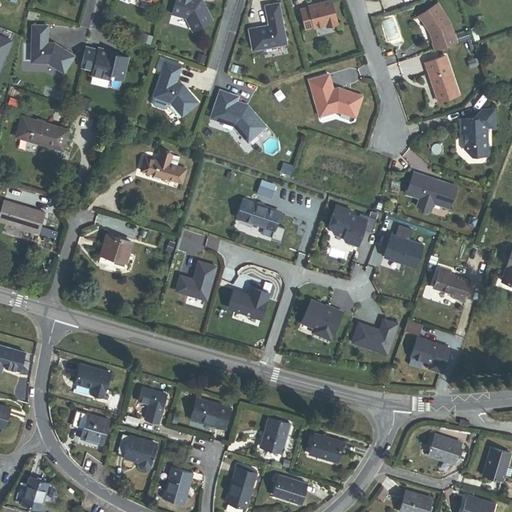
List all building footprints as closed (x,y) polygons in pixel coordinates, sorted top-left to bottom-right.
[(212,20),(201,0),(175,0),(171,13),(186,17),(193,31),(212,20)] [(336,22),(330,0),(329,0),(309,6),(300,9),(306,29),(314,26),(315,28),(336,22)] [(283,29),(279,2),(266,5),(265,5),(269,25),(258,27),(249,29),(252,49),(261,48),(286,43),(283,29)] [(457,44),(450,23),(438,4),(419,17),(430,33),(433,42),(432,42),(435,51),(457,44)] [(47,43),(47,26),(32,25),(31,62),(48,62),(63,72),(74,56),(54,43),(47,43)] [(151,44),(153,37),(145,34),(142,41),(151,44)] [(0,64),(10,40),(0,36),(0,64)] [(122,79),(127,58),(109,53),(110,51),(98,48),(98,50),(86,47),(81,67),(93,70),(92,75),(110,79),(110,76),(122,79)] [(205,63),(208,56),(199,53),(197,60),(205,63)] [(458,94),(445,56),(425,63),(438,101),(458,94)] [(166,108),(168,101),(170,102),(182,115),(198,102),(187,90),(186,90),(182,86),(183,84),(176,82),(181,67),(165,62),(166,59),(160,57),(156,70),(162,72),(154,96),(152,102),(153,105),(164,109),(166,108)] [(477,65),(475,59),(468,61),(470,68),(477,65)] [(362,96),(338,88),(333,89),(328,74),(309,80),(320,116),(338,111),(355,116),(362,96)] [(266,126),(247,105),(236,101),(238,96),(220,90),(211,117),(234,126),(248,142),(266,126)] [(488,155),(486,127),(495,127),(494,109),(481,109),(475,118),(461,119),(461,133),(464,133),(464,148),(472,155),(488,155)] [(62,151),(68,130),(22,117),(16,137),(62,151)] [(186,169),(176,167),(179,157),(161,152),(158,161),(145,158),(141,171),(182,183),(186,169)] [(186,169),(189,160),(179,157),(176,167),(186,169)] [(287,175),(291,166),(283,163),(280,173),(287,175)] [(449,208),(457,186),(413,172),(406,193),(419,198),(417,206),(430,210),(433,202),(449,208)] [(260,193),(272,197),(273,191),(261,187),(260,193)] [(274,230),(280,213),(263,207),(264,205),(258,203),(257,205),(243,200),(237,217),(274,230)] [(0,213),(0,221),(38,233),(44,213),(4,201),(0,213)] [(344,237),(346,241),(358,245),(361,235),(359,234),(361,229),(372,233),(376,219),(360,214),(359,217),(351,215),(352,211),(336,206),(333,215),(335,215),(331,226),(335,234),(344,237)] [(395,236),(391,235),(383,258),(415,269),(424,246),(409,241),(413,231),(399,226),(395,236)] [(117,256),(127,259),(132,243),(107,235),(101,254),(116,259),(117,256)] [(511,251),(502,281),(511,284),(511,251)] [(429,262),(435,264),(438,257),(432,255),(429,262)] [(193,279),(180,275),(175,290),(206,299),(216,266),(198,261),(193,279)] [(452,298),(463,301),(470,281),(450,274),(451,271),(441,268),(434,288),(453,295),(452,298)] [(234,290),(228,308),(260,319),(268,293),(251,287),(248,295),(234,290)] [(342,313),(326,305),(325,307),(325,308),(320,305),(320,304),(311,300),(301,322),(314,328),(312,332),(330,340),(342,313)] [(352,342),(387,354),(398,324),(384,319),(380,330),(379,331),(374,329),(374,328),(359,323),(352,342)] [(417,338),(411,357),(431,364),(429,368),(442,372),(449,349),(417,338)] [(0,365),(2,366),(19,370),(24,353),(0,345),(0,365)] [(94,394),(102,397),(110,372),(81,364),(76,383),(92,388),(96,389),(94,394)] [(145,419),(158,423),(166,395),(142,388),(138,401),(149,404),(145,419)] [(216,426),(224,428),(230,407),(197,397),(192,417),(216,424),(216,426)] [(0,427),(4,428),(9,408),(0,405),(0,427)] [(80,438),(102,445),(110,421),(77,411),(72,425),(83,429),(80,438)] [(125,422),(137,426),(139,419),(127,415),(125,422)] [(260,446),(282,453),(290,424),(269,418),(260,446)] [(309,454),(336,462),(342,442),(315,434),(309,454)] [(444,460),(454,464),(461,443),(435,434),(429,454),(444,459),(444,460)] [(117,454),(124,456),(130,437),(123,435),(117,454)] [(139,460),(150,464),(156,445),(130,437),(124,456),(124,457),(135,460),(135,459),(139,460)] [(511,470),(506,468),(511,454),(491,448),(483,474),(502,480),(504,474),(510,475),(511,470)] [(149,468),(150,464),(139,460),(138,464),(140,468),(145,469),(149,468)] [(188,492),(185,492),(187,486),(189,487),(193,473),(176,468),(174,474),(169,473),(162,498),(184,505),(188,492)] [(243,506),(246,507),(256,473),(236,468),(226,502),(228,502),(243,506)] [(300,503),(307,484),(279,475),(273,494),(300,503)] [(21,503),(40,509),(48,483),(29,477),(21,503)] [(399,511),(400,511),(427,511),(432,499),(406,491),(399,511)] [(462,511),(492,511),(495,504),(468,496),(462,511)] [(239,511),(242,511),(243,506),(228,502),(226,509),(235,511),(239,511)]
